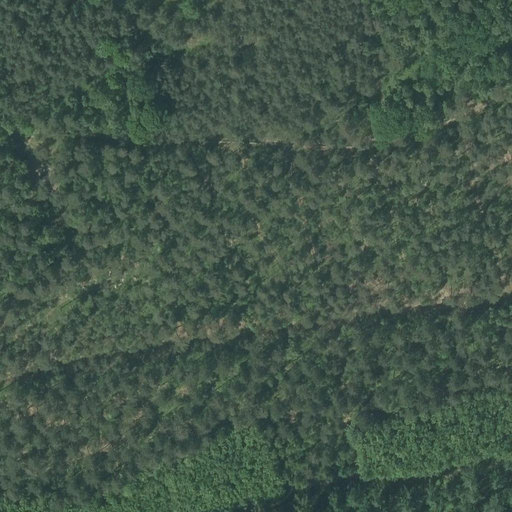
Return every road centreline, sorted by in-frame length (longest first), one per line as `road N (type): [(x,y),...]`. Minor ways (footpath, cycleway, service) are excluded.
road 1 (track): [(0,131),(373,147),(511,95)]
road 2 (track): [(511,292),(0,379)]
road 3 (track): [(511,440),(167,511)]
road 4 (track): [(378,145),(360,0)]
